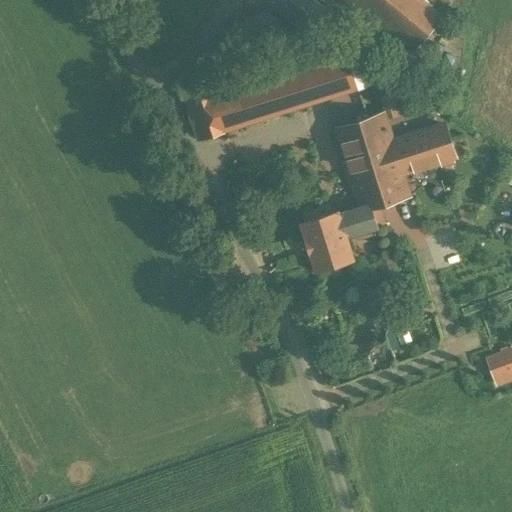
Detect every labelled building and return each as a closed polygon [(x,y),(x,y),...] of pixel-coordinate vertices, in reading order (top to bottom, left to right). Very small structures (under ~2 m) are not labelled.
[(267,0),(295,22),(313,0),(267,0)] [(325,7),(317,0),(313,0),(295,22),(301,27),(310,24),(325,7)] [(444,18),(422,0),(350,0),(412,53),(444,18)] [(269,11),(223,32),(233,51),(279,29),(269,11)] [(347,53),(341,37),(230,72),(234,82),(187,96),(199,137),(374,82),(370,64),(355,49),(347,53)] [(386,113),(338,127),(362,207),(340,214),(339,210),(301,221),(316,269),(353,258),(347,234),(377,225),(373,206),(410,194),(402,174),(456,158),(445,123),(392,140),(386,113)] [(511,349),(488,357),(496,379),(511,373),(511,349)]
